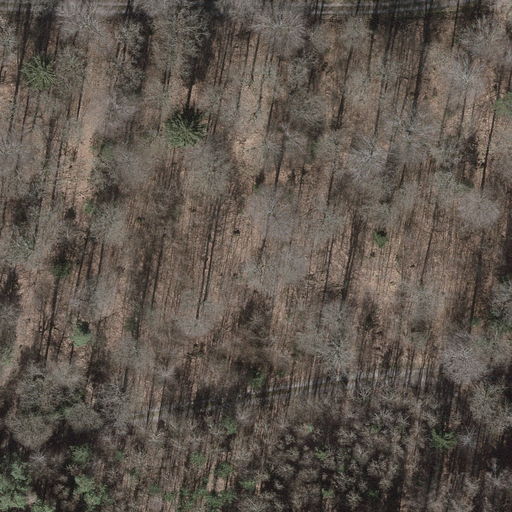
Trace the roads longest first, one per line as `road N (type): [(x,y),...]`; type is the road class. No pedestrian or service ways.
road 1 (track): [(0,447),(244,400),(511,377)]
road 2 (track): [(466,0),(321,9),(0,4)]
